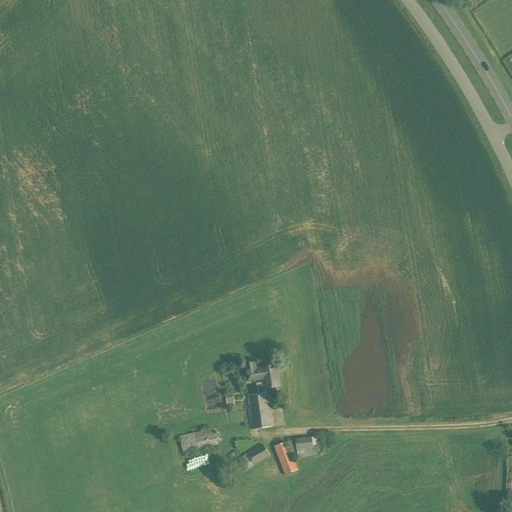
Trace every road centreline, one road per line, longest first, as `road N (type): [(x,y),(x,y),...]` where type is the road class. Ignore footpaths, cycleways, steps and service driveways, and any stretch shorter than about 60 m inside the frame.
road 1 (unknown): [(511,420),(286,429)]
road 2 (unclassified): [(493,137),(405,0)]
road 3 (primary): [(511,120),(437,0)]
